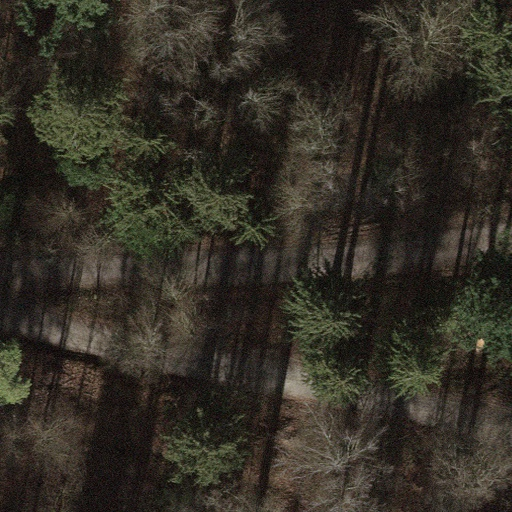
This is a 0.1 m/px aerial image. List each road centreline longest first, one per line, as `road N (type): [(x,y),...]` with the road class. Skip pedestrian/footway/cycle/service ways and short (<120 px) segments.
road 1 (track): [(0,314),(338,388),(511,439)]
road 2 (track): [(0,265),(511,220)]
